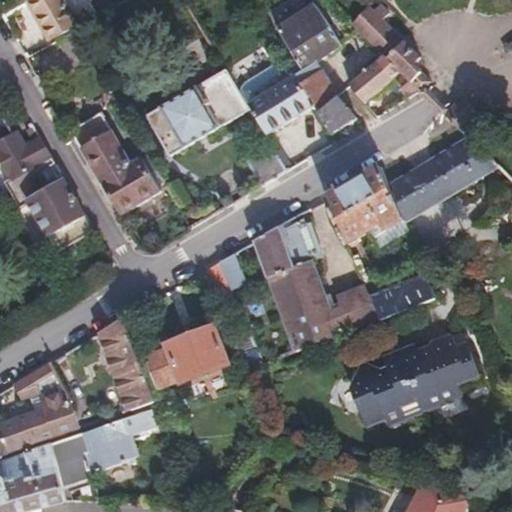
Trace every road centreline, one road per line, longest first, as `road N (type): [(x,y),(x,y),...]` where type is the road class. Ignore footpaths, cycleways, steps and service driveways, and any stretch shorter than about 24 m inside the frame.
road 1 (residential): [(455,95),(138,282)]
road 2 (residential): [(0,47),(138,282)]
road 3 (residential): [(138,282),(0,368)]
